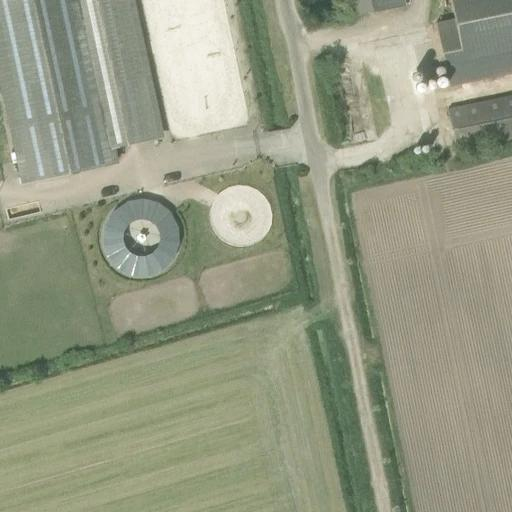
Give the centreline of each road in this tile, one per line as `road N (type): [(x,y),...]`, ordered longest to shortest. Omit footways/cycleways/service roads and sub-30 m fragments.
road 1 (unclassified): [(328,256),(279,0)]
road 2 (track): [(328,256),(380,511)]
